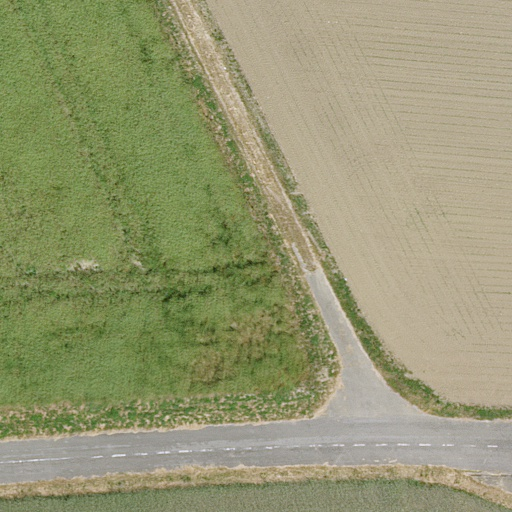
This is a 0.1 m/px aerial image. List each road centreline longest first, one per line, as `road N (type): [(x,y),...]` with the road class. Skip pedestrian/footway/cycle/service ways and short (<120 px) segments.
road 1 (track): [(511,441),(384,433),(0,460)]
road 2 (track): [(384,433),(176,0)]
